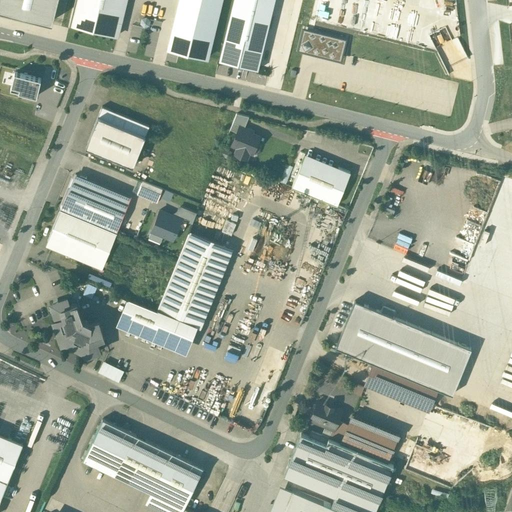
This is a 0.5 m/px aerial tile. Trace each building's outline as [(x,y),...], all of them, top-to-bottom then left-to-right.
[(0,0),(0,6),(52,19),(57,0),(0,0)] [(126,0),(75,0),(70,23),(118,35),(126,0)] [(162,15),(165,4),(162,4),(163,0),(156,0),(153,13),(162,15)] [(222,0),(178,0),(167,46),(209,57),(222,0)] [(274,0),(233,0),(219,59),(258,69),(274,0)] [(347,38),(303,27),(298,50),(341,60),(347,38)] [(41,78),(15,71),(10,89),(37,96),(41,78)] [(149,125),(102,105),(98,115),(145,134),(149,125)] [(249,116),(236,113),(230,129),(237,132),(242,134),(244,128),(249,116)] [(145,134),(98,115),(86,145),(133,164),(145,134)] [(244,128),(242,134),(237,132),(232,145),(238,147),(235,153),(246,158),(249,151),(252,153),(259,136),(250,133),(251,131),(244,128)] [(304,156),(292,186),(337,205),(350,172),(338,167),(337,169),(304,156)] [(75,172),(60,208),(117,231),(131,194),(75,172)] [(135,190),(161,199),(162,195),(172,199),(175,189),(139,177),(135,190)] [(395,209),(384,204),(382,209),(393,214),(395,209)] [(117,231),(60,208),(46,244),(103,267),(117,231)] [(181,217),(160,208),(152,229),(173,238),(181,217)] [(233,249),(189,231),(157,310),(127,298),(116,326),(186,354),(197,327),(201,329),(233,249)] [(82,319),(76,302),(70,305),(67,298),(51,304),(57,319),(53,320),(61,344),(65,342),(84,351),(85,355),(101,350),(97,339),(104,336),(99,320),(90,323),(82,319)] [(471,346),(380,309),(380,310),(354,300),(336,346),(340,347),(439,388),(453,393),(471,346)] [(101,371),(123,379),(127,367),(105,359),(101,371)] [(366,385),(431,410),(440,388),(374,363),(366,385)] [(318,400),(310,419),(333,428),(329,437),(341,442),(348,424),(337,420),(341,409),(318,400)] [(399,433),(352,414),(348,424),(341,442),(387,461),(399,433)] [(205,469),(104,421),(85,462),(151,494),(185,510),(205,469)] [(0,498),(23,441),(0,431),(0,498)] [(301,432),(284,474),(335,494),(331,504),(349,511),(374,511),(393,463),(387,461),(341,442),(328,437),(326,443),(301,432)] [(349,511),(331,504),(282,485),(271,511),(349,511)] [(162,511),(183,511),(185,510),(151,494),(146,504),(162,511)]
